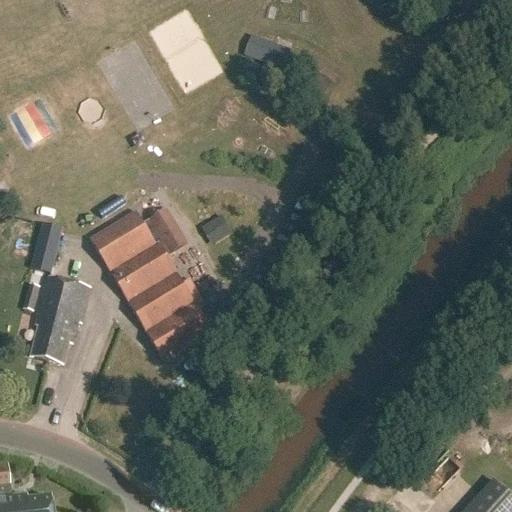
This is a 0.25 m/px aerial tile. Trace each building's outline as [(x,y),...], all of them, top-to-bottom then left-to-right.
[(395,0),(371,0),(378,11),(396,2),(395,0)] [(423,21),(432,33),(447,20),(438,9),(423,21)] [(253,40),(246,58),(283,72),(290,54),(253,40)] [(318,76),(308,93),(320,101),(326,104),(336,86),(318,75),(318,76)] [(77,114),(85,128),(101,118),(92,105),(77,114)] [(136,213),(90,241),(129,306),(163,365),(214,334),(199,310),(206,306),(190,280),(183,283),(178,275),(168,259),(191,247),(171,211),(144,227),(136,213)] [(202,229),(210,244),(232,231),(225,217),(202,229)] [(30,269),(50,274),(62,230),(41,226),(30,269)] [(31,357),(63,365),(70,337),(74,338),(78,323),(80,324),(89,288),(47,277),(34,327),(38,328),(31,357)] [(21,311),(34,314),(40,289),(28,285),(21,311)] [(0,511),(52,511),(51,500),(27,502),(27,498),(11,500),(8,468),(0,469),(0,511)] [(445,511),(465,491),(454,480),(424,511),(445,511)] [(511,511),(511,500),(494,484),(468,511),(511,511)]
